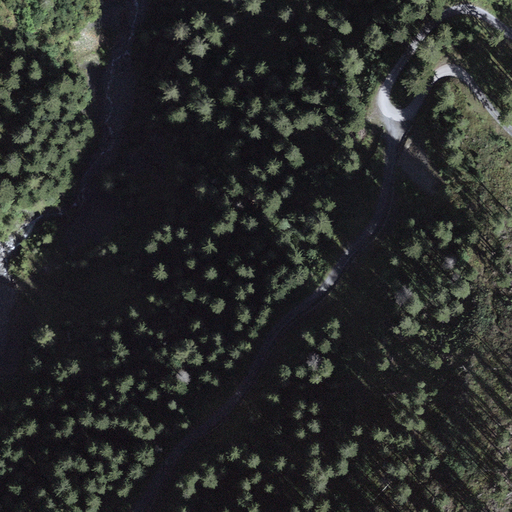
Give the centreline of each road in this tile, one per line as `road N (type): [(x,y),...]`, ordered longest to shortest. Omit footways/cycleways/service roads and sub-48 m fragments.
road 1 (track): [(400,115),(373,225),(273,336),(227,410),(166,460),(139,511)]
road 2 (track): [(511,34),(470,9),(445,14),(409,50),(383,98),(390,111),(405,114),(437,73),(454,70),(511,131)]
